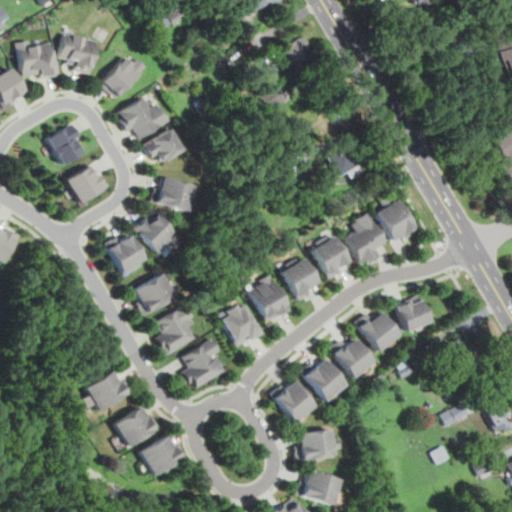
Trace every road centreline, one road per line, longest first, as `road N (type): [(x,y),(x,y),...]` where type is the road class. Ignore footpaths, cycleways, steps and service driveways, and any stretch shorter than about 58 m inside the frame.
road 1 (tertiary): [(511,314),(322,0)]
road 2 (residential): [(471,245),(360,285),(283,343),(239,393),(191,411)]
road 3 (residential): [(191,411),(151,385),(63,238),(0,190)]
road 4 (residential): [(0,148),(50,105),(77,103),(92,114),(123,184),(63,238)]
road 5 (residential): [(239,393),(272,459),(264,480),(247,490),(215,478),(193,438),(191,411)]
